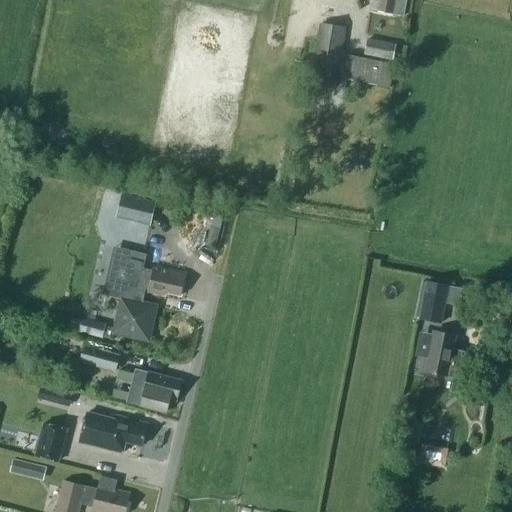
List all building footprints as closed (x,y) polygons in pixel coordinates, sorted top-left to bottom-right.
[(377,11),(404,16),(406,0),(376,0),(379,1),(377,11)] [(312,85),(308,111),(319,113),(324,87),(335,89),(346,27),(320,22),(309,84),(312,85)] [(365,40),(364,55),(393,56),(393,41),(365,40)] [(126,249),(118,285),(124,286),(113,331),(147,339),(155,306),(142,303),(146,289),(149,289),(148,292),(163,296),(164,292),(180,295),(185,274),(153,266),(152,270),(142,267),(146,253),(126,249)] [(419,319),(442,324),(446,303),(456,305),(459,290),(449,288),(449,285),(427,280),(419,319)] [(83,317),(79,332),(103,338),(107,323),(83,317)] [(426,371),(458,378),(462,376),(467,354),(463,351),(452,349),(455,335),(434,331),(433,334),(421,332),(416,355),(429,357),(426,371)] [(80,362),(116,371),(120,355),(84,346),(80,362)] [(127,402),(165,412),(169,398),(176,400),(180,385),(165,381),(166,377),(149,372),(148,376),(135,373),(127,402)] [(37,398),(69,407),(73,394),(41,385),(37,398)] [(126,441),(142,445),(148,423),(117,415),(116,419),(87,412),(80,441),(123,453),(126,441)] [(35,456),(59,462),(68,428),(44,422),(35,456)] [(445,461),(447,446),(423,444),(421,458),(445,461)] [(10,473),(44,475),(45,462),(11,460),(10,473)] [(128,499),(130,493),(99,485),(98,489),(64,480),(55,511),(78,511),(81,504),(94,507),(92,511),(94,511),(108,511),(109,511),(110,511),(125,511),(129,499),(128,499)]
